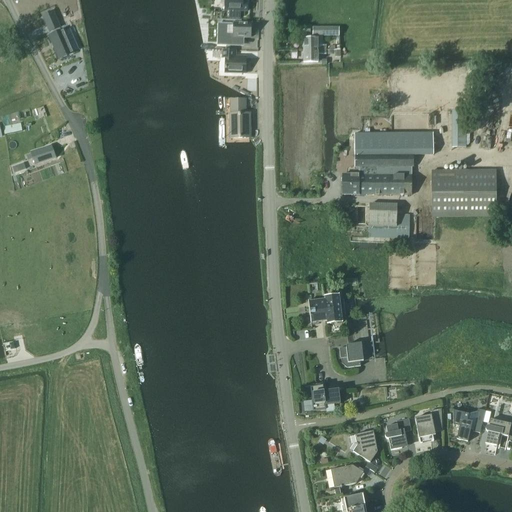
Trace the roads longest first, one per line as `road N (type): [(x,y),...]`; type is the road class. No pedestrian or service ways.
road 1 (unclassified): [(305,511),(277,328),(271,0)]
road 2 (unclassified): [(104,280),(96,197),(77,128),(7,0)]
road 3 (unclassified): [(151,511),(112,344)]
road 4 (residential): [(389,511),(388,484),(410,460),(445,455),(511,466)]
